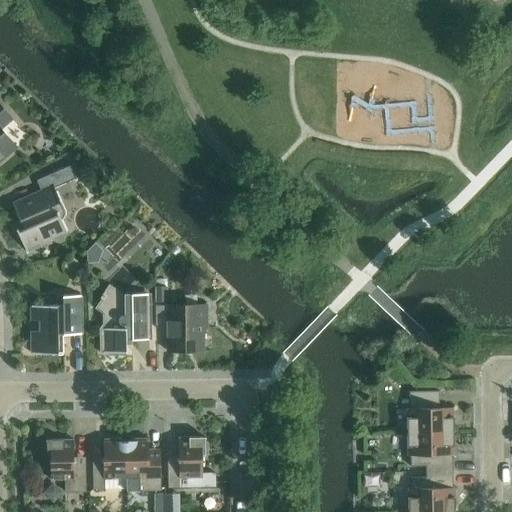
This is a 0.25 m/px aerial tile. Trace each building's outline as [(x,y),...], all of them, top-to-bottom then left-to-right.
[(0,105),(0,161),(16,147),(0,128),(11,119),(0,105)] [(62,220),(64,218),(65,215),(65,212),(61,204),(61,203),(55,188),(76,178),(71,166),(37,180),(42,193),(13,205),(22,226),(17,229),(25,248),(28,253),(41,247),(44,245),(45,242),(45,239),(66,230),(62,220)] [(167,287),(155,287),(155,301),(167,301),(167,287)] [(151,301),(147,301),(147,294),(124,294),(124,299),(109,289),(105,294),(104,293),(101,297),(102,298),(95,308),(103,313),(103,324),(100,329),(100,353),(127,352),(126,340),(152,340),(151,301)] [(81,295),(63,296),(63,305),(35,305),(36,320),(38,320),(38,331),(32,331),(32,354),(64,353),(63,335),(82,334),(81,295)] [(167,305),(168,352),(203,351),(203,327),(206,327),(206,305),(167,305)] [(407,432),(453,431),(453,408),(439,408),(439,391),(409,391),(409,409),(407,409),(407,432)] [(453,431),(407,432),(408,455),(410,455),(410,466),(426,466),(426,472),(453,471),(453,455),(454,455),(453,431)] [(215,473),(202,473),(202,455),(204,455),(206,455),(205,437),(179,437),(179,463),(167,463),(168,488),(180,488),(180,487),(215,487),(215,473)] [(127,491),(126,442),(121,442),(121,438),(104,438),(104,464),(93,464),(93,489),(127,489),(127,491)] [(127,491),(140,491),(161,491),(160,463),(149,463),(148,438),(131,438),(131,442),(126,442),(127,491)] [(73,439),(47,439),(47,458),(48,458),(51,457),(51,479),(65,479),(65,492),(86,492),(85,464),(74,464),(73,439)] [(453,471),(426,472),(426,477),(411,478),(411,489),(408,489),(408,511),(410,511),(455,511),(454,488),(453,488),(453,471)]
